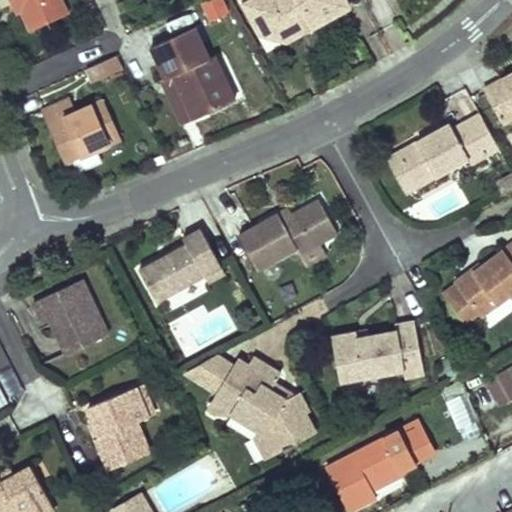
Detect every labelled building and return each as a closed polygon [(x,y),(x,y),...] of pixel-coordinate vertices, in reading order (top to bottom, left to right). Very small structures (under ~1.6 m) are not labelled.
[(21,11),(30,30),(67,13),(61,0),(10,0),(13,4),(17,2),(21,11)] [(223,0),(208,0),(202,3),(210,20),(229,11),(223,0)] [(350,7),(346,0),(253,0),(250,12),(261,34),(275,38),(288,31),(290,23),(297,19),(305,22),(309,19),(313,27),(350,7)] [(17,2),(13,4),(17,13),(21,11),(17,2)] [(288,42),(313,27),(309,19),(305,22),(297,19),(290,23),(288,31),(275,38),(288,42)] [(165,77),(166,79),(174,75),(195,119),(236,99),(215,56),(210,58),(195,27),(151,47),(165,77)] [(87,69),(93,83),(123,69),(117,56),(87,69)] [(511,73),(484,89),(504,124),(511,119),(511,73)] [(165,77),(162,79),(183,124),(195,119),(174,75),(166,79),(165,77)] [(57,121),(77,112),(70,98),(43,111),(53,132),(70,171),(98,158),(95,151),(74,160),(57,121)] [(57,121),(74,160),(95,151),(122,139),(104,100),(77,112),(57,121)] [(499,148),(480,114),(453,129),(450,123),(426,137),(428,140),(419,145),(417,142),(397,153),(416,187),(468,158),(471,164),(499,148)] [(428,140),(426,137),(417,142),(419,145),(428,140)] [(406,193),(416,187),(397,153),(387,159),(406,193)] [(283,220),(279,213),(240,235),(258,269),(297,248),(300,254),(338,233),(320,199),(293,214),(283,220)] [(293,214),(289,207),(279,213),(283,220),(293,214)] [(139,269),(157,302),(206,275),(204,271),(220,262),(201,228),(183,237),(186,243),(163,256),(165,260),(160,263),(158,259),(139,269)] [(455,282),(456,285),(464,295),(451,305),(465,323),(478,313),(481,317),(511,293),(511,242),(482,265),(481,266),(484,270),(476,275),(473,272),(469,271),(455,282)] [(480,263),(469,271),(473,272),(476,275),(484,270),(481,266),(482,265),(480,263)] [(100,316),(83,279),(34,302),(42,320),(54,314),(62,332),(57,334),(66,353),(101,337),(93,320),(100,316)] [(464,295),(456,285),(443,294),(451,305),(464,295)] [(101,337),(109,334),(100,316),(93,320),(101,337)] [(425,373),(415,321),(396,325),(397,331),(369,336),(358,338),(357,332),(333,337),(341,381),(405,369),(406,377),(425,373)] [(369,336),(367,330),(357,332),(358,338),(369,336)] [(218,391),(233,366),(215,354),(185,371),(218,391)] [(265,433),(276,453),(283,450),(284,452),(294,447),(292,445),(315,433),(305,414),(309,411),(299,392),(294,395),(286,399),(271,390),(275,383),(281,374),(268,366),(253,357),(248,365),(238,359),(233,366),(218,391),(208,407),(215,412),(231,412),(265,433)] [(511,399),(511,382),(507,372),(488,382),(501,405),(511,399)] [(462,382),(442,389),(456,427),(476,420),(462,382)] [(286,399),(294,395),(275,383),(271,390),(286,399)] [(142,384),(136,387),(149,417),(155,415),(142,384)] [(97,438),(110,470),(150,453),(137,422),(149,417),(136,387),(89,406),(95,421),(99,428),(102,427),(105,434),(101,436),(97,438)] [(95,421),(91,423),(97,438),(101,436),(105,434),(102,427),(99,428),(95,421)] [(267,458),(276,453),(265,433),(256,438),(267,458)] [(326,468),(349,511),(377,497),(374,491),(370,484),(399,469),(400,473),(417,464),(404,438),(388,446),(384,438),(326,468)] [(0,511),(1,511),(13,506),(16,511),(20,511),(32,505),(36,511),(52,503),(31,466),(15,475),(2,483),(0,479),(0,511)] [(0,479),(2,483),(15,475),(12,469),(0,475),(0,479)] [(400,473),(399,469),(370,484),(374,491),(402,476),(400,473)] [(132,499),(138,510),(147,505),(142,494),(132,499)] [(112,511),(150,511),(147,505),(138,510),(132,499),(111,510),(112,511)] [(32,505),(20,511),(50,511),(55,509),(52,503),(36,511),(32,505)]
